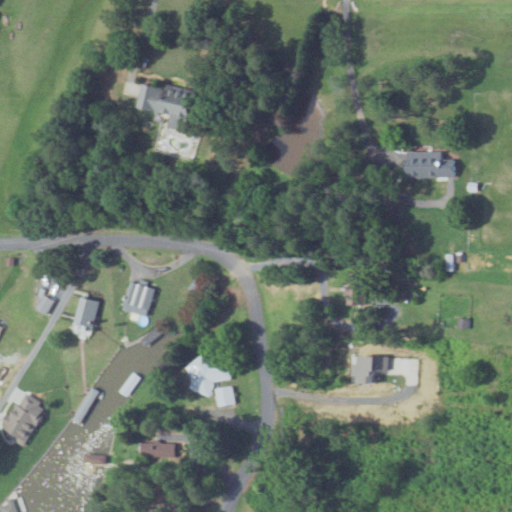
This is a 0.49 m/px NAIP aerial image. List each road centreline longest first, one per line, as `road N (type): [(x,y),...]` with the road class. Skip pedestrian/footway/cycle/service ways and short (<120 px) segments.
road 1 (residential): [(100,240),(199,249),(238,273),(248,294),(265,422),(227,511),(24,239),(100,240)]
road 2 (residential): [(100,240),(0,405)]
